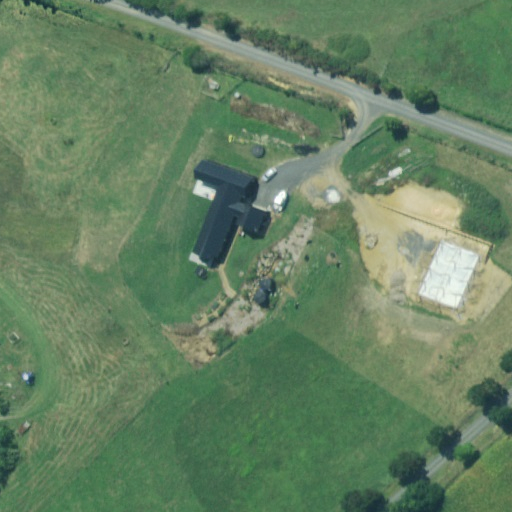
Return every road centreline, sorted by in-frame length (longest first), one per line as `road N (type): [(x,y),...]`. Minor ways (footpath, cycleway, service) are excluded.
road 1 (unclassified): [(96,0),(511,151)]
road 2 (residential): [(374,511),(511,395)]
